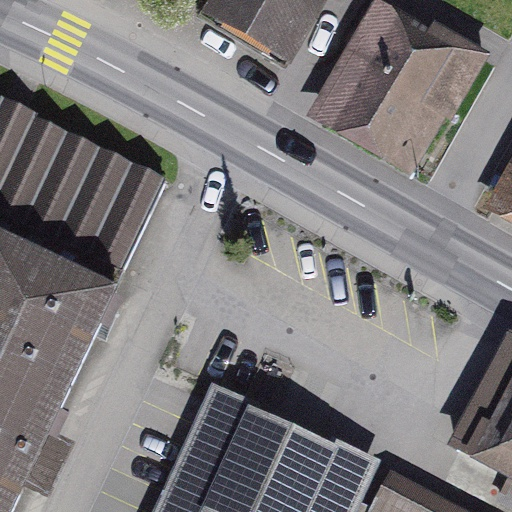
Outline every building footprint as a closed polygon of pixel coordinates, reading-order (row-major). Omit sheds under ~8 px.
[(212,0),(203,16),(276,59),(310,0),(212,0)] [(464,0),(457,0),(444,23),(490,50),(505,23),(464,0)] [(375,37),(332,110),(408,153),(440,97),(456,107),(483,60),(434,32),(417,61),(375,37)] [(0,214),(124,272),(163,186),(28,122),(21,138),(0,128),(0,214)] [(511,178),(496,208),(511,216),(511,178)] [(0,511),(13,511),(116,295),(0,239),(0,511)] [(511,351),(510,350),(466,435),(511,459),(511,351)] [(345,511),(364,472),(216,404),(166,511),(345,511)] [(511,478),(503,494),(511,499),(511,478)] [(440,511),(393,487),(379,511),(440,511)]
